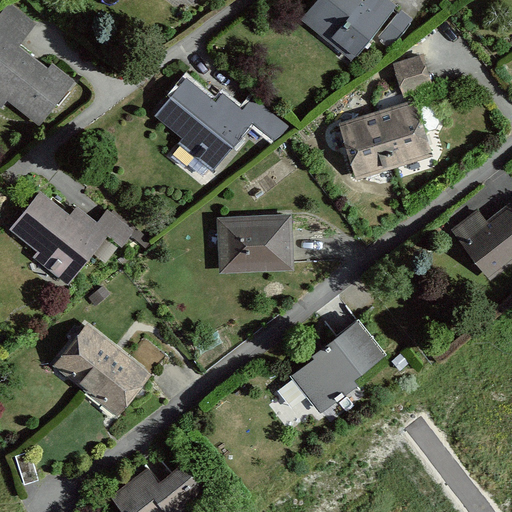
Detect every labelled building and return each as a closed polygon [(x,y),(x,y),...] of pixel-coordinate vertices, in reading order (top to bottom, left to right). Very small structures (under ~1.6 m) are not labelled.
[(314,0),(301,16),(352,56),(395,1),(394,0),(314,0)] [(34,24),(7,2),(0,10),(0,103),(5,97),(37,122),(73,78),(51,60),(48,64),(20,41),(34,24)] [(375,32),(389,45),(414,19),(400,6),(375,32)] [(423,52),(393,61),(404,94),(433,84),(423,52)] [(215,99),(185,74),(153,112),(181,136),(178,140),(213,170),(253,121),(276,140),(288,126),(251,96),(242,107),(222,91),(215,99)] [(378,110),(394,166),(432,156),(416,99),(378,110)] [(394,166),(378,110),(343,120),(359,176),(394,166)] [(69,212),(40,189),(9,226),(38,249),(34,253),(68,281),(107,234),(121,246),(136,227),(110,206),(99,221),(77,203),(69,212)] [(493,277),(511,262),(511,201),(510,199),(487,217),(478,206),(453,227),(493,277)] [(292,212),(218,216),(220,270),(295,266),(292,212)] [(109,293),(102,285),(90,295),(96,303),(109,293)] [(385,351),(357,315),(311,351),(314,354),(290,373),(320,411),(359,380),(355,374),(385,351)] [(87,319),(53,363),(83,386),(117,342),(87,319)] [(148,366),(117,342),(83,386),(114,410),(148,366)] [(16,454),(25,483),(38,479),(30,450),(16,454)] [(186,511),(210,493),(183,458),(159,477),(149,465),(111,495),(123,511),(186,511)]
